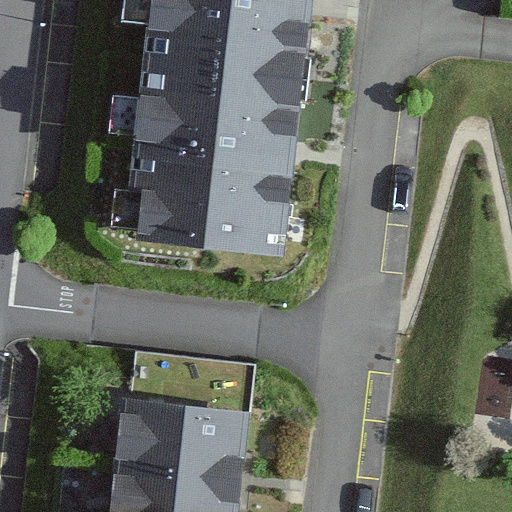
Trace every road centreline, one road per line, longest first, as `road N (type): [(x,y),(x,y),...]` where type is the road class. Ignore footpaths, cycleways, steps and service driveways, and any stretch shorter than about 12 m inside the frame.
road 1 (residential): [(0,298),(347,341)]
road 2 (residential): [(347,341),(386,0)]
road 3 (residential): [(331,511),(347,341)]
road 4 (residential): [(14,0),(0,164)]
